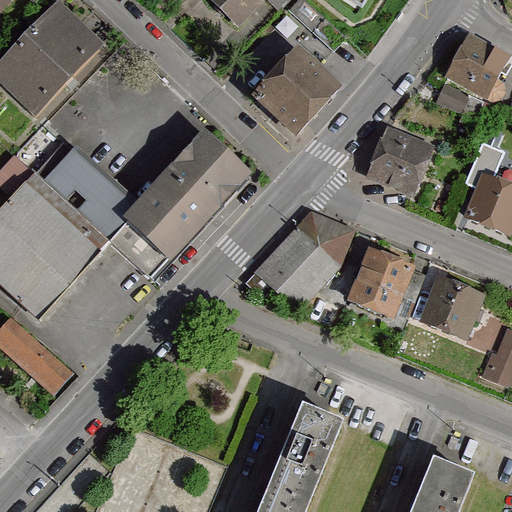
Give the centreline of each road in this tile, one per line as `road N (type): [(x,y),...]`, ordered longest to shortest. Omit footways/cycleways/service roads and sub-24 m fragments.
road 1 (residential): [(196,295),(511,425)]
road 2 (residential): [(302,180),(112,0)]
road 3 (residential): [(309,173),(361,206),(511,267)]
road 4 (residential): [(448,0),(309,173)]
road 5 (residential): [(196,295),(46,457)]
road 6 (residential): [(302,180),(196,295)]
